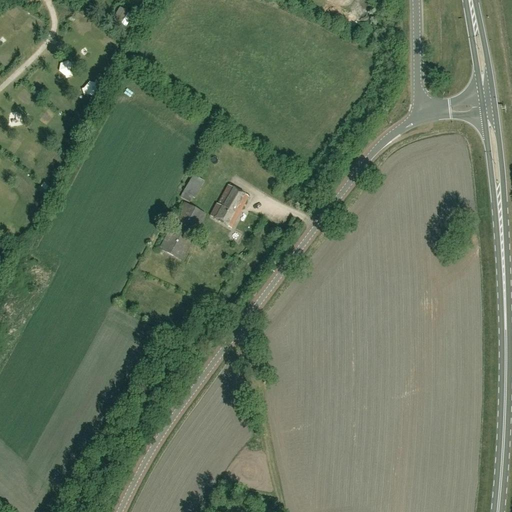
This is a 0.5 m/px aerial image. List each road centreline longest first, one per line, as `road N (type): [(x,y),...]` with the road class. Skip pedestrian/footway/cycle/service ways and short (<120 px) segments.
road 1 (tertiary): [(121,511),(146,452),(207,367),(369,153),(416,119)]
road 2 (primary): [(498,511),(507,278),(487,102)]
